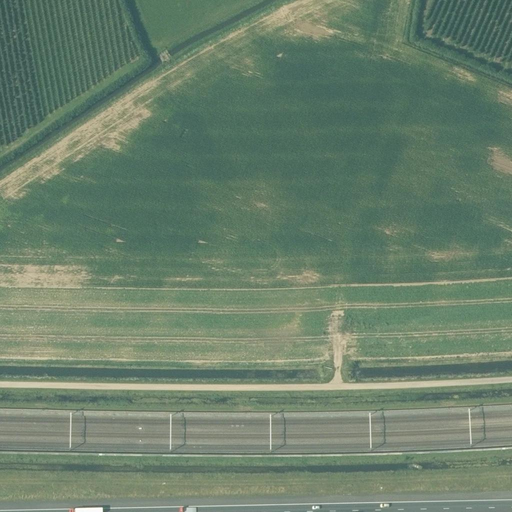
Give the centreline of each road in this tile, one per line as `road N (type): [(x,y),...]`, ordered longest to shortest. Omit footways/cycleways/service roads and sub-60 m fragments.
road 1 (unclassified): [(511,380),(348,388),(0,385)]
road 2 (motorway): [(511,507),(284,511)]
